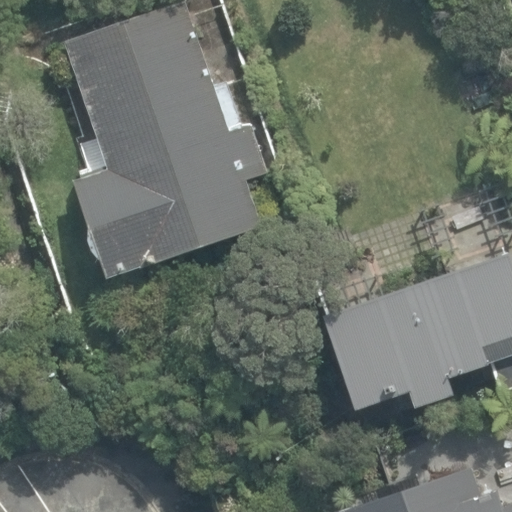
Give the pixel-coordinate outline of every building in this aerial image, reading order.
[(75,180),(108,276),(262,224),(246,178),(267,171),(251,122),(242,125),(227,79),(214,84),(185,0),(179,0),(67,37),(66,38),(110,168),(75,180)] [(273,209),(280,237),(297,233),(290,205),(273,209)] [(511,248),(325,312),(358,408),(411,390),(416,406),(456,392),(449,373),(491,359),(501,387),(511,383),(511,248)] [(162,435),(184,464),(218,423),(190,400),(162,435)] [(511,511),(511,502),(509,504),(504,490),(485,497),(474,466),(336,511),(511,511)] [(216,507),(216,511),(272,511),(267,493),(216,507)]
